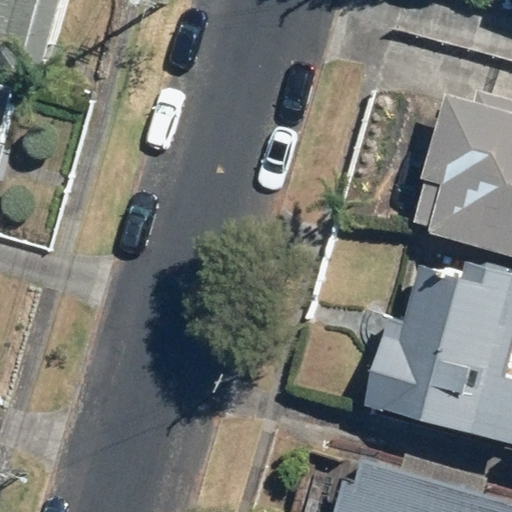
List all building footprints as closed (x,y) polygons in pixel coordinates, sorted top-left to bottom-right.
[(0,0),(0,68),(20,74),(21,66),(38,71),(56,0),(0,0)] [(0,154),(2,146),(0,145),(0,121),(9,87),(0,84),(0,154)] [(414,231),(511,257),(511,100),(481,91),(477,103),(445,95),(422,179),(427,180),(414,231)] [(388,317),(365,404),(491,438),(511,357),(511,273),(467,261),(464,271),(423,260),(406,322),(388,317)] [(511,511),(511,496),(360,456),(354,480),(342,476),(332,511),(511,511)]
